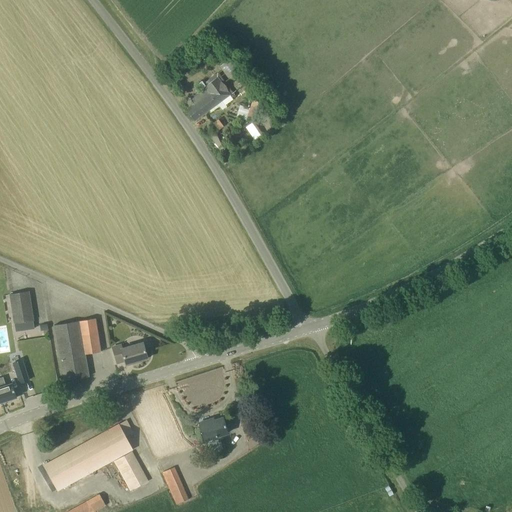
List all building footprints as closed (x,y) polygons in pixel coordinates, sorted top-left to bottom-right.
[(194,121),(230,94),(217,76),(203,87),(204,88),(192,97),(196,102),(193,104),(188,98),(181,103),(186,110),(194,121)] [(13,322),(32,320),(28,292),(10,294),(13,322)] [(64,381),(89,377),(85,355),(100,352),(94,318),(53,326),(64,381)] [(147,358),(142,342),(121,349),(120,345),(111,347),(116,362),(124,360),(125,365),(133,362),(147,358)] [(14,357),(20,377),(29,375),(23,354),(14,357)] [(0,401),(16,396),(11,383),(5,385),(3,377),(0,377),(0,401)] [(227,433),(223,418),(210,422),(210,419),(199,423),(204,440),(227,433)] [(148,481),(131,450),(132,449),(125,436),(132,432),(126,420),(43,465),(57,491),(113,460),(130,491),(148,481)] [(176,504),(188,499),(174,467),(162,472),(176,504)] [(93,511),(105,505),(99,494),(87,500),(93,511)]
